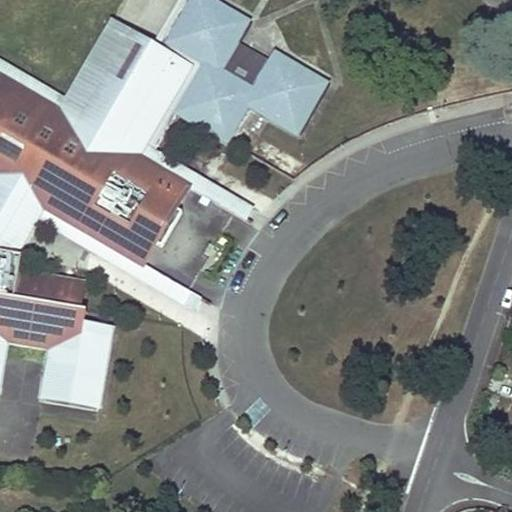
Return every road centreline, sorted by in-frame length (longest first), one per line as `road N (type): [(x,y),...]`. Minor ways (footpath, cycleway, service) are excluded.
road 1 (residential): [(511,144),(486,143),(417,163),(327,206),(279,253),(251,318),(256,373),(281,403),(434,464)]
road 2 (residential): [(511,230),(434,464)]
